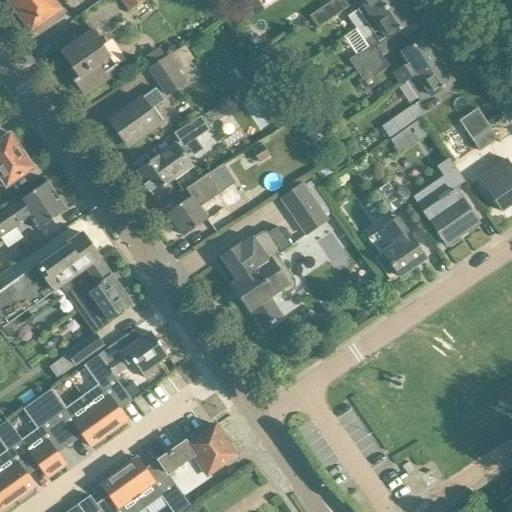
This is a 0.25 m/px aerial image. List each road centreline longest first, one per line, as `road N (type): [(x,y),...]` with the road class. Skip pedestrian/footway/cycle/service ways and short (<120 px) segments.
road 1 (tertiary): [(224,370),(0,50)]
road 2 (residential): [(511,246),(259,421)]
road 3 (residential): [(26,511),(224,370)]
road 4 (residential): [(441,0),(511,101)]
